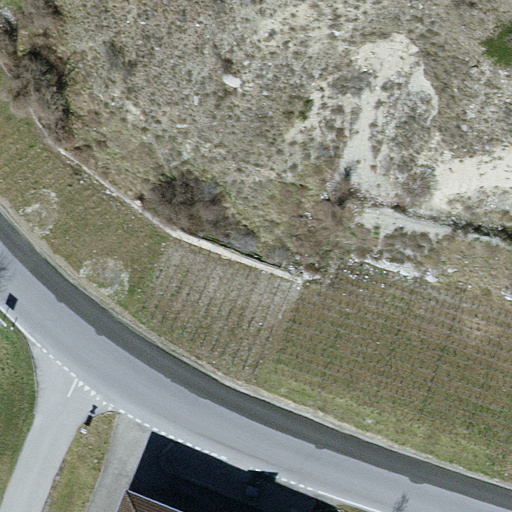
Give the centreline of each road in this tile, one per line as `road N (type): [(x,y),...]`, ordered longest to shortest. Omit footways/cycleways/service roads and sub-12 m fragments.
road 1 (unclassified): [(88,363),(146,408),(252,453),(443,511)]
road 2 (residential): [(27,511),(88,363)]
road 3 (unclassified): [(0,277),(88,363)]
